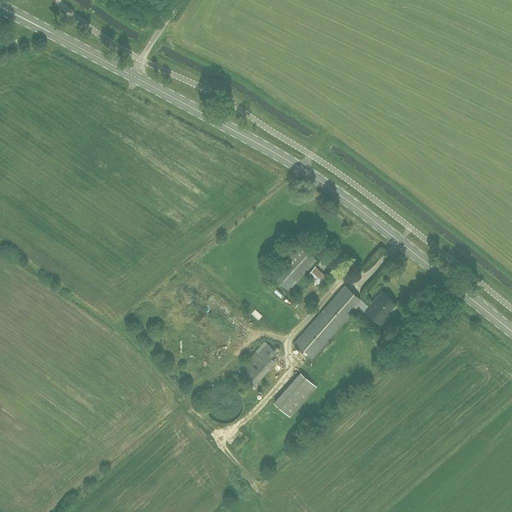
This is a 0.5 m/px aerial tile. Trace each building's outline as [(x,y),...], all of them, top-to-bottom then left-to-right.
[(316,260),(301,246),(273,276),(289,290),(316,260)] [(308,275),(321,288),(329,279),(316,266),(308,275)] [(357,307),(363,301),(346,285),(294,343),(311,359),(353,313),(357,307)] [(363,313),(366,310),(381,324),(387,318),(385,316),(397,303),(383,291),(381,293),(383,294),(373,305),(372,303),(369,307),(363,301),(357,307),(363,313)] [(257,310),(254,314),(261,320),(265,315),(257,310)] [(204,311),(197,318),(204,326),(212,319),(204,311)] [(249,325),(254,333),(259,330),(253,322),(249,325)] [(266,339),(241,369),(258,382),(282,352),(266,339)] [(289,412),(317,386),(303,370),(275,397),(289,412)] [(223,423),(225,423),(226,423),(228,423),(230,422),(231,422),(233,421),(234,420),(236,419),(237,418),(238,417),(239,416),(240,415),(241,413),(242,412),(243,410),(243,408),(243,407),(244,405),(244,403),(243,402),(243,400),(243,398),(242,397),(241,395),(241,394),(240,392),(238,391),(237,390),(236,389),(234,388),(233,387),(231,386),(230,386),(228,385),(226,385),(225,385),(223,385),(221,385),(220,386),(218,386),(216,387),(215,388),(213,389),(212,390),(211,391),(210,392),(209,393),(208,395),(207,396),(207,398),(206,400),(206,401),(206,403),(206,405),(206,406),(206,408),(206,410),(207,411),(208,413),(209,414),(210,416),(211,417),(212,418),(213,419),(215,420),(216,421),(218,422),(219,422),(221,423),(223,423)]
